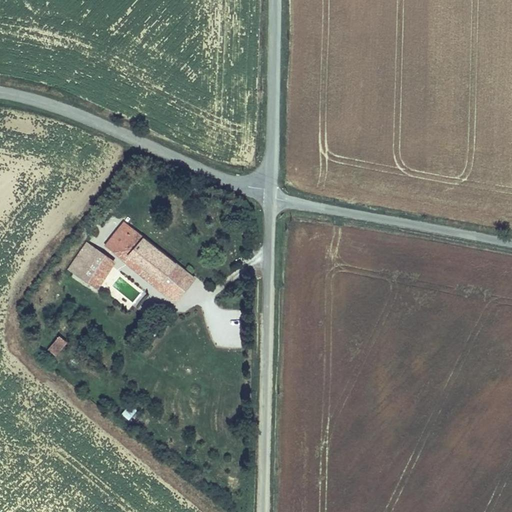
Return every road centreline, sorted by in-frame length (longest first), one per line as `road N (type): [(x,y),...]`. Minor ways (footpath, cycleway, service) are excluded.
road 1 (tertiary): [(270,194),(263,511)]
road 2 (tertiary): [(270,194),(58,106),(0,91)]
road 3 (tertiary): [(511,242),(270,194)]
road 4 (tertiary): [(274,0),(270,194)]
